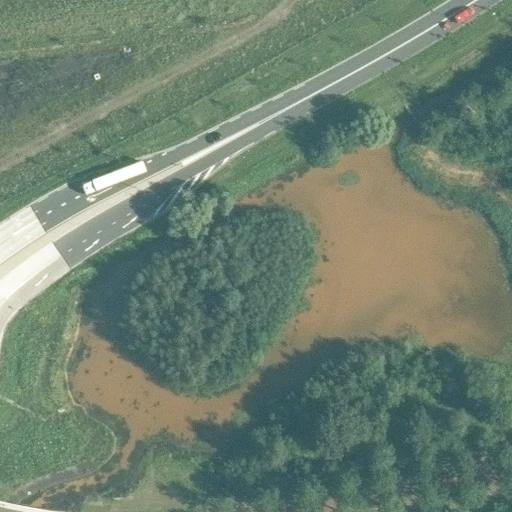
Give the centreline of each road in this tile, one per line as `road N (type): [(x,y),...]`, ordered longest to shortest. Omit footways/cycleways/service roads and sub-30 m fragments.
road 1 (tertiary): [(35,278),(104,227),(505,0)]
road 2 (tertiary): [(474,0),(309,95),(36,227)]
